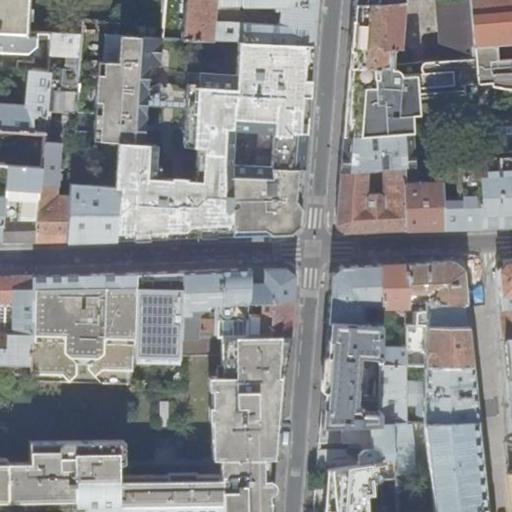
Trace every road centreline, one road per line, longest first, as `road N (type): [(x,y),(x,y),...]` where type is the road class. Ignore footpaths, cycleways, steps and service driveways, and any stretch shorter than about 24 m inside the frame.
road 1 (residential): [(310,247),(0,257)]
road 2 (residential): [(477,242),(504,511)]
road 3 (residential): [(292,511),(310,247)]
road 4 (residential): [(310,247),(333,0)]
road 5 (residential): [(477,242),(310,247)]
